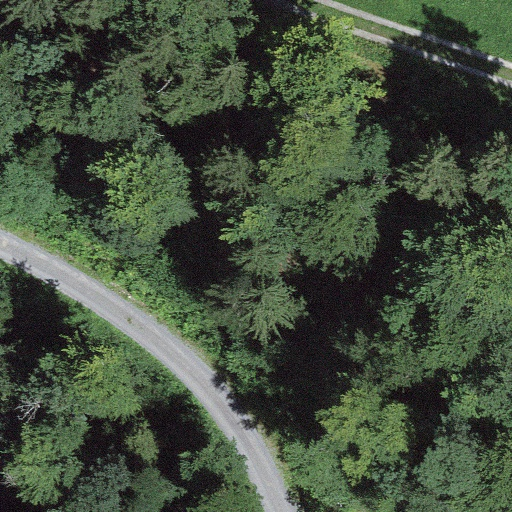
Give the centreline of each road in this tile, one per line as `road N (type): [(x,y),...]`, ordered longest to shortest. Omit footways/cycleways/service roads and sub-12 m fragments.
road 1 (track): [(0,242),(94,291),(189,371),(243,446),(276,511)]
road 2 (track): [(248,0),(448,149),(511,214)]
